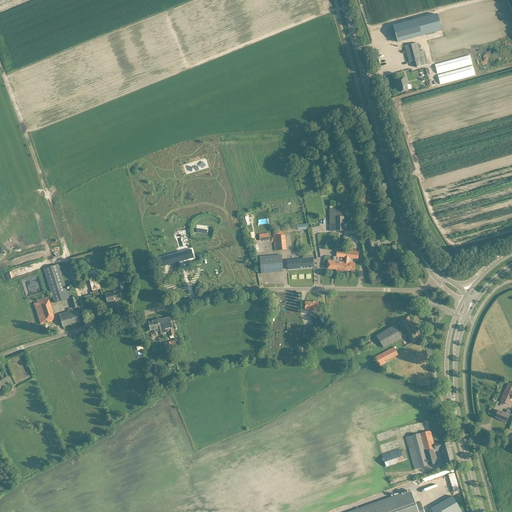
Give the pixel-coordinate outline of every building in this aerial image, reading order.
[(437,14),(393,26),(398,42),(441,30),(437,14)] [(418,43),(410,45),(405,46),(409,62),(415,61),(417,68),(428,65),(424,51),(420,52),(418,43)] [(468,56),(433,63),(436,74),(438,82),(473,75),(471,65),(470,65),(468,56)] [(397,80),(399,92),(408,90),(405,78),(397,80)] [(344,231),(343,210),(330,210),(330,231),(344,231)] [(284,230),(273,231),(275,251),(286,250),(284,230)] [(365,241),(369,255),(366,256),(367,260),(370,259),(370,256),(379,254),(374,238),(372,238),(371,235),(364,237),(365,241)] [(385,256),(380,258),(381,262),(386,260),(388,264),(393,262),(392,259),(394,259),(398,258),(399,257),(395,245),(391,247),(389,247),(385,248),(386,253),(390,252),(391,255),(385,256)] [(192,249),(164,257),(166,265),(180,262),(179,259),(183,258),(183,261),(194,258),(194,257),(193,258),(190,250),(192,249)] [(344,262),(327,260),(326,268),(336,269),(336,271),(346,272),(346,271),(354,271),(355,264),(348,263),(349,258),(358,259),(359,252),(352,251),(352,253),(340,252),(340,250),(337,249),(336,256),(345,257),(344,262)] [(260,257),(261,269),(261,274),(283,272),(282,255),(260,257)] [(287,260),(287,265),(288,270),(314,267),(313,259),(313,256),(306,257),(306,258),(287,260)] [(58,264),(43,269),(54,303),(69,298),(58,264)] [(92,291),(100,289),(101,289),(99,281),(98,282),(95,270),(87,272),(92,291)] [(105,294),(107,302),(122,298),(120,290),(105,294)] [(75,296),(71,298),(70,298),(73,308),(78,307),(75,296)] [(33,303),(39,320),(40,325),(45,323),(44,321),(47,320),(47,322),(55,320),(54,315),(48,297),(37,300),(37,302),(33,303)] [(305,302),(305,307),(305,310),(313,310),(313,309),(318,309),(318,302),(305,302)] [(59,314),(61,322),(63,327),(79,322),(76,313),(75,313),(74,310),(73,310),(72,308),(68,309),(69,311),(59,314)] [(319,316),(323,330),(329,328),(325,314),(319,316)] [(400,321),(398,322),(402,329),(404,328),(406,334),(410,344),(419,340),(415,330),(411,322),(408,316),(400,321)] [(148,322),(149,327),(150,331),(158,329),(158,331),(160,331),(161,333),(165,332),(164,326),(172,324),(170,317),(148,322)] [(172,324),(164,326),(165,332),(169,331),(170,336),(174,335),(172,324)] [(376,336),(383,348),(401,337),(394,325),(376,336)] [(305,327),(301,328),(301,330),(303,330),(303,339),(314,339),(314,330),(314,327),(305,327)] [(175,341),(164,343),(165,350),(166,353),(177,351),(177,347),(175,341)] [(398,355),(394,347),(375,357),(380,366),(387,362),(386,361),(398,355)] [(156,366),(151,368),(152,375),(153,378),(159,376),(158,374),(156,366)] [(511,398),(511,391),(506,390),(505,389),(500,401),(509,405),(511,398)] [(498,410),(497,413),(495,417),(502,420),(502,421),(506,422),(509,415),(511,411),(507,409),(506,413),(498,410)] [(430,431),(405,437),(414,469),(436,463),(433,452),(442,450),(445,462),(454,460),(449,442),(441,444),(440,443),(434,444),(430,431)] [(400,449),(382,455),(386,467),(407,459),(404,450),(400,451),(400,449)] [(454,473),(448,475),(453,492),(458,491),(457,488),(458,488),(454,473)] [(411,492),(402,495),(401,494),(350,511),(424,511),(421,503),(416,505),(411,492)] [(453,496),(431,509),(432,511),(461,511),(462,511),(453,496)]
